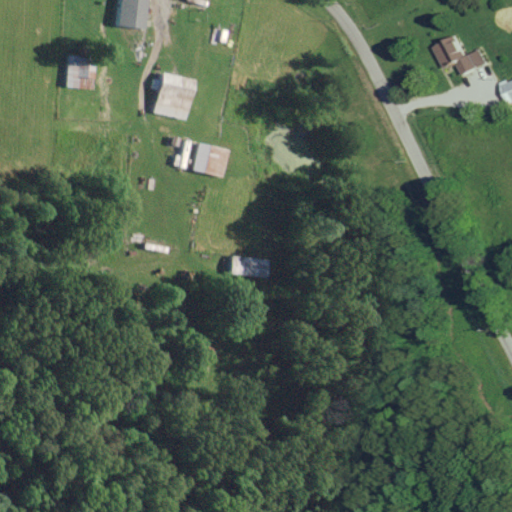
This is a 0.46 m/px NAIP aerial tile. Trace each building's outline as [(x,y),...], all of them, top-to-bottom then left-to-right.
[(145,27),(146,0),(119,0),(117,25),(145,27)] [(437,45),(447,68),(460,63),(465,74),(489,63),(483,49),(469,55),(460,35),(437,45)] [(63,85),(91,89),(95,59),(67,55),(63,85)] [(187,119),(194,78),(161,72),(153,113),(187,119)] [(228,149),(197,142),(191,169),(221,176),(228,149)] [(267,257),(230,256),(229,275),(267,276),(267,257)]
